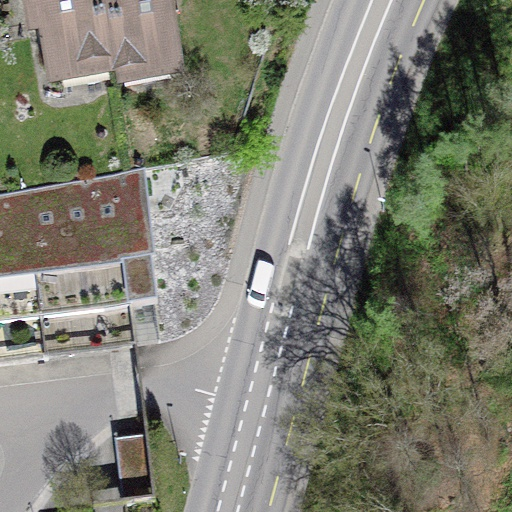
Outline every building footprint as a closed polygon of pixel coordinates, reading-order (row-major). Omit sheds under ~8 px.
[(29,0),(34,28),(47,25),(54,69),(112,59),(102,0),(29,0)] [(162,0),(102,0),(112,59),(115,71),(173,61),(162,0)] [(0,278),(137,262),(151,261),(140,169),(0,193),(0,278)] [(0,323),(143,307),(137,262),(0,278),(0,323)] [(141,436),(116,439),(121,476),(145,473),(141,436)]
